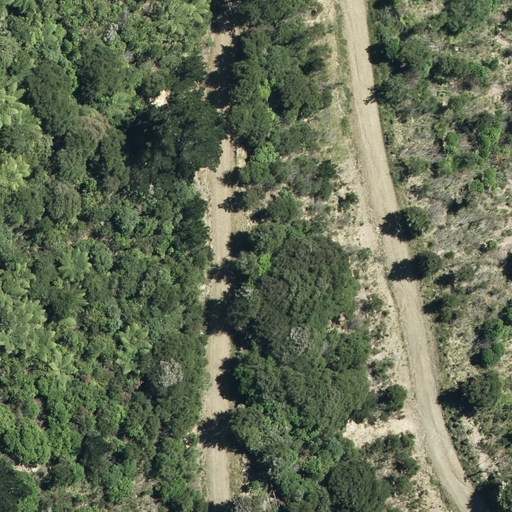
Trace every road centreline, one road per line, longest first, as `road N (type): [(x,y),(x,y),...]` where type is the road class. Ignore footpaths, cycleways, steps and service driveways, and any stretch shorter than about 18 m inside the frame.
road 1 (track): [(480,511),(426,397),(366,101),(359,0)]
road 2 (track): [(267,0),(226,317),(222,511)]
